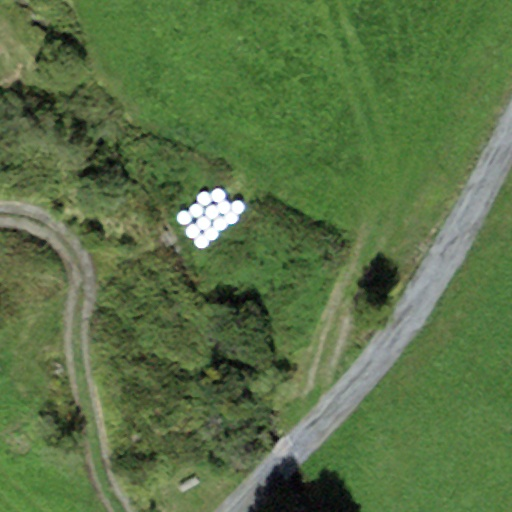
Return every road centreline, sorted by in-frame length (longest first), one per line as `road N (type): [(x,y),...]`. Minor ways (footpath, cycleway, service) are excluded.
road 1 (track): [(511,112),(410,287),(210,511)]
road 2 (track): [(98,511),(86,493),(59,357),(65,265),(52,225),(0,209)]
